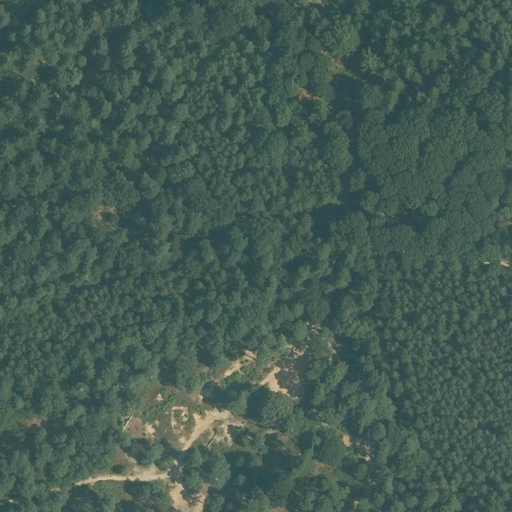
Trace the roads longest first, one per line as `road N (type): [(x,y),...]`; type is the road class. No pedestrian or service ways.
road 1 (track): [(0,333),(44,305),(102,286),(262,269),(308,248)]
road 2 (track): [(286,0),(244,226)]
road 3 (track): [(0,54),(155,167)]
road 4 (track): [(349,242),(511,265)]
road 5 (track): [(155,167),(0,211)]
